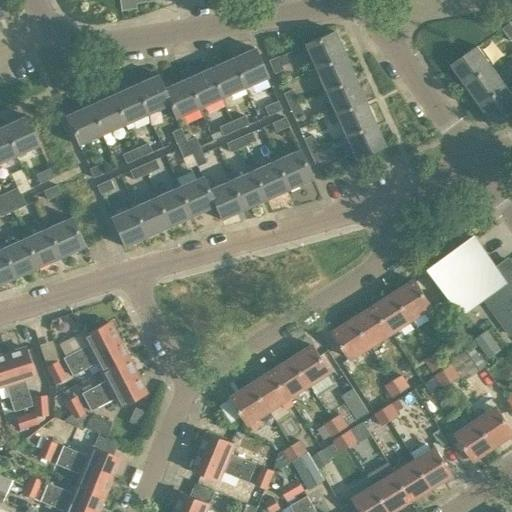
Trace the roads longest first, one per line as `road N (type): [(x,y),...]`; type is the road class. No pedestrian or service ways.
road 1 (residential): [(388,42),(358,4),(94,44),(47,28)]
road 2 (residential): [(187,389),(383,261),(386,198)]
road 3 (residential): [(131,269),(386,198)]
road 4 (residential): [(481,167),(388,42)]
road 5 (residential): [(0,310),(131,269)]
road 6 (residential): [(131,269),(187,389)]
road 7 (residential): [(136,511),(187,389)]
